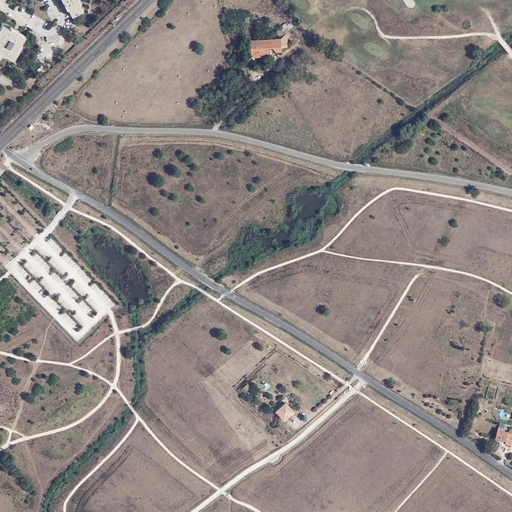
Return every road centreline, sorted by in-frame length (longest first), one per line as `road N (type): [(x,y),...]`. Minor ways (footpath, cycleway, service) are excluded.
road 1 (unclassified): [(511,475),(19,160)]
road 2 (unclassified): [(511,192),(349,166),(206,131),(71,129),(19,160)]
road 3 (track): [(194,511),(366,378)]
road 4 (track): [(0,449),(98,405),(118,368),(116,331)]
